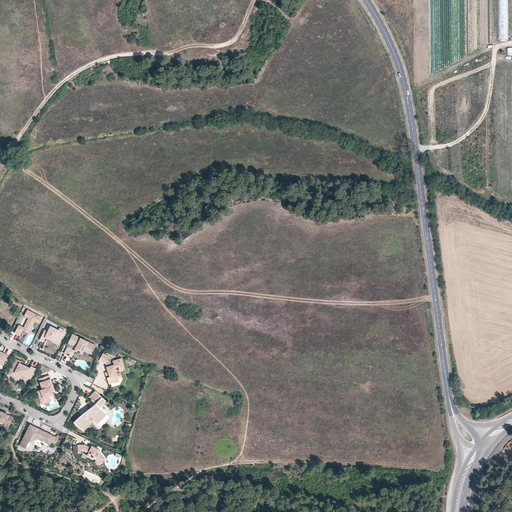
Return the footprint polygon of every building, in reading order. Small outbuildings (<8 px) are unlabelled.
[(508,38),(508,0),(498,0),(499,39),(508,38)] [(42,317),(28,309),(25,315),(29,317),(24,327),(19,325),(15,333),(20,335),(22,333),(21,331),(21,329),(29,333),(36,320),(40,322),(42,317)] [(45,330),(40,340),(44,341),(46,337),(54,341),(55,338),(60,341),(65,331),(59,328),(58,330),(51,326),(48,332),(45,330)] [(96,346),(73,334),(69,342),(77,347),(84,350),(92,354),(96,346)] [(75,350),(68,347),(65,353),(72,357),(75,351),(75,350)] [(8,354),(0,350),(0,363),(3,365),(8,354)] [(103,353),(99,360),(106,364),(107,367),(108,367),(109,371),(108,372),(109,375),(110,375),(111,376),(107,378),(109,384),(117,382),(119,378),(115,368),(118,367),(119,370),(125,369),(122,358),(113,361),(114,365),(112,365),(110,361),(108,360),(109,357),(103,353)] [(31,379),(36,368),(31,365),(30,367),(20,362),(21,360),(16,358),(9,373),(21,379),(23,375),(31,379)] [(53,385),(50,375),(49,375),(39,378),(43,389),(41,389),(44,397),(40,398),(42,403),(51,400),(49,395),(53,394),(52,390),(51,386),(53,385)] [(97,423),(107,413),(99,406),(105,399),(95,390),(89,397),(94,401),(93,402),(93,403),(93,404),(93,405),(93,406),(92,406),(89,409),(90,410),(86,414),(84,412),(79,416),(74,421),(83,430),(93,420),(97,423)] [(5,414),(6,412),(1,410),(0,412),(0,420),(5,423),(10,425),(14,416),(8,414),(8,415),(5,414)] [(58,438),(46,432),(45,433),(37,429),(30,425),(20,445),(25,448),(29,441),(37,438),(50,444),(51,443),(54,445),(58,438)] [(95,459),(99,464),(105,460),(99,451),(100,449),(91,444),(90,446),(84,444),(77,444),(77,453),(83,453),(95,459)]
